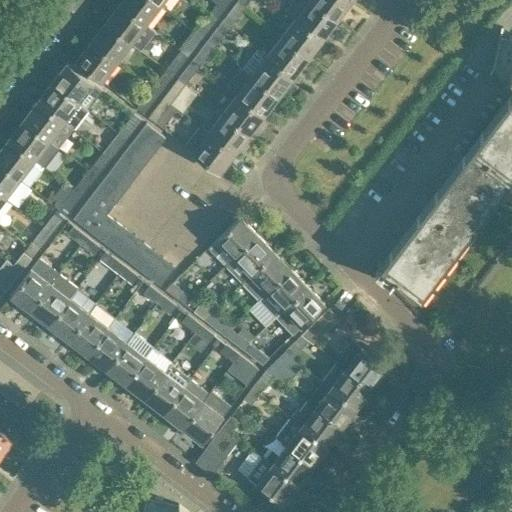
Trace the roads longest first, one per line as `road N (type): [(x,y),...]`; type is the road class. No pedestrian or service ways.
road 1 (residential): [(317,511),(435,359),(426,341),(261,182),(404,0)]
road 2 (residential): [(231,511),(92,404)]
road 3 (residential): [(10,511),(92,404)]
